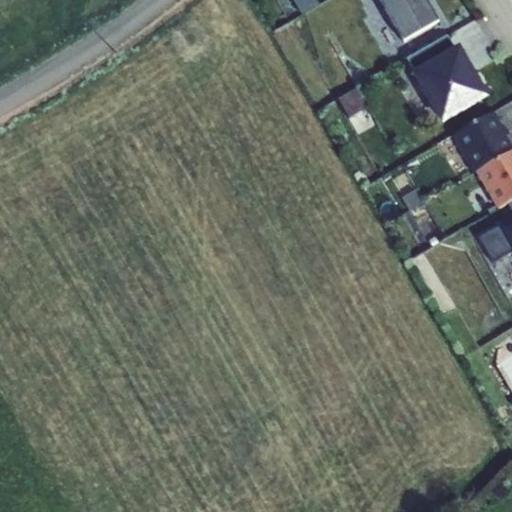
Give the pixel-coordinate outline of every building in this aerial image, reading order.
[(378,0),(403,42),(438,22),(424,0),(378,0)] [(455,51),(446,36),(406,59),(442,122),(485,97),(458,49),(455,51)] [(454,135),(476,173),(478,172),(511,151),(511,133),(506,124),(501,127),(493,113),(454,135)] [(511,151),(478,172),(499,209),(511,201),(511,151)] [(511,219),(478,239),(493,265),(511,253),(511,219)]
